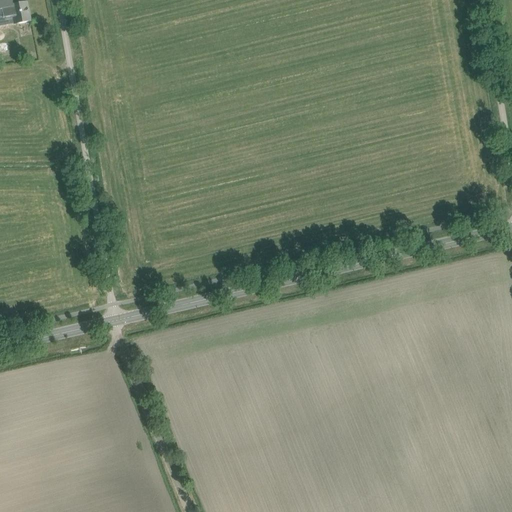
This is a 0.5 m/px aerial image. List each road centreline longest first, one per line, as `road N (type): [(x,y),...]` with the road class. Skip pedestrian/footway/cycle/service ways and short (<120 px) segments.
road 1 (tertiary): [(110,321),(511,227)]
road 2 (unclassified): [(110,321),(56,0)]
road 3 (unclassified): [(183,511),(110,321)]
road 4 (unclassified): [(511,195),(478,0)]
